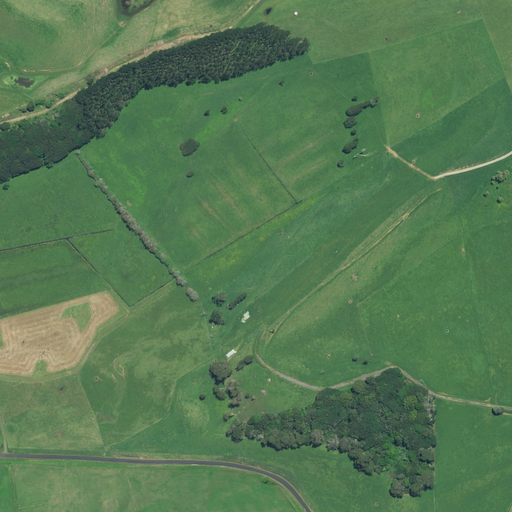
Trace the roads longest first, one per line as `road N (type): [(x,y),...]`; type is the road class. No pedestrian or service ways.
road 1 (unclassified): [(0,455),(240,467),(281,481),(308,511)]
road 2 (unclassified): [(256,0),(232,26),(173,43),(0,127)]
